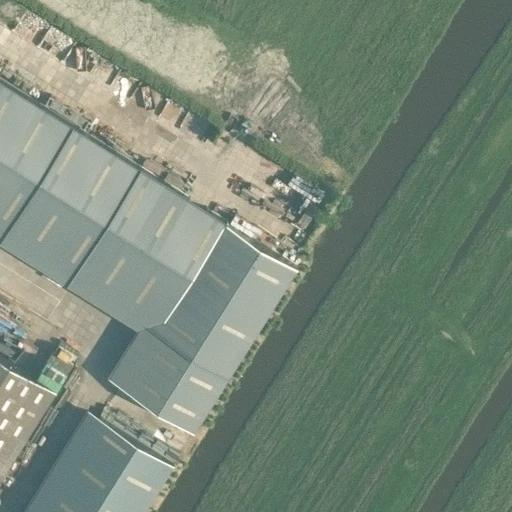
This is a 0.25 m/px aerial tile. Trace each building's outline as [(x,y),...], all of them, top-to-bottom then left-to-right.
[(0,79),(0,239),(67,282),(138,166),(0,79)] [(236,134),(242,114),(232,111),(227,132),(236,134)] [(285,198),(300,175),(289,168),(274,191),(285,198)] [(287,204),(313,216),(330,182),(304,170),(287,204)] [(153,336),(124,384),(195,430),(299,267),(224,220),(153,336)] [(22,291),(51,312),(63,295),(35,274),(22,291)] [(0,482),(57,391),(0,355),(0,482)] [(102,417),(42,511),(144,511),(175,463),(102,417)]
